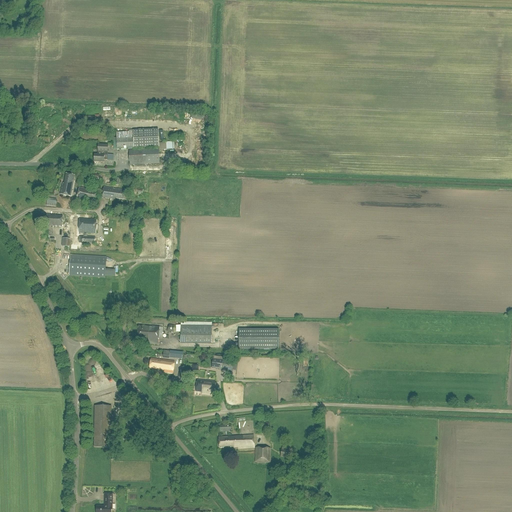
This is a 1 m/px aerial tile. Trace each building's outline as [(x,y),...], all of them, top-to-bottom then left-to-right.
[(202,116),(192,114),(191,121),(202,123),(202,116)] [(160,164),(158,130),(133,131),(133,132),(116,133),(117,150),(129,150),(130,166),(160,164)] [(108,145),(98,145),(98,155),(95,155),(94,162),(104,163),(104,160),(108,161),(108,145)] [(75,176),(66,174),(64,185),(62,185),(60,195),(71,197),(75,176)] [(86,190),(80,188),(77,198),(84,200),(84,203),(95,205),(98,191),(86,189),(86,190)] [(121,190),(104,188),(102,197),(123,200),(125,191),(121,190)] [(62,216),(40,216),(40,225),(50,225),(49,227),(62,227),(62,216)] [(96,221),(80,220),(79,233),(96,234),(96,221)] [(70,239),(63,239),(62,247),(69,247),(70,239)] [(106,262),(70,259),(69,276),(105,278),(106,262)] [(212,323),(181,323),(181,326),(176,326),(176,332),(181,332),(181,343),(211,344),(212,323)] [(152,327),(138,326),(137,339),(144,339),(144,344),(158,345),(159,327),(152,326),(152,327)] [(279,350),(279,327),(276,327),(276,330),(239,330),(239,350),(279,350)] [(158,353),(158,357),(169,358),(182,359),(183,352),(170,351),(169,352),(164,351),(163,354),(158,353)] [(229,358),(214,356),(213,359),(212,369),(222,370),(222,369),(226,369),(226,372),(233,373),(234,361),(228,361),(229,358)] [(163,361),(151,359),(150,369),(164,371),(164,373),(173,374),(175,362),(163,360),(163,361)] [(185,375),(179,374),(177,386),(183,387),(185,375)] [(207,381),(197,380),(196,392),(202,392),(202,393),(215,395),(217,382),(207,381)] [(112,407),(95,407),(94,448),(111,448),(112,407)] [(247,429),(247,433),(255,433),(254,423),(251,423),(251,419),(240,420),(241,426),(244,425),(244,429),(247,429)] [(255,448),(254,435),(219,438),(219,448),(234,447),(234,448),(238,448),(238,449),(255,448)] [(286,449),(282,448),(280,457),(291,459),(293,450),(289,449),(288,452),(286,451),(286,449)] [(271,449),(255,449),(255,463),(270,463),(271,449)] [(105,494),(104,506),(97,506),(96,511),(111,511),(111,510),(115,510),(115,509),(112,509),(113,494),(115,494),(103,494),(105,494)]
